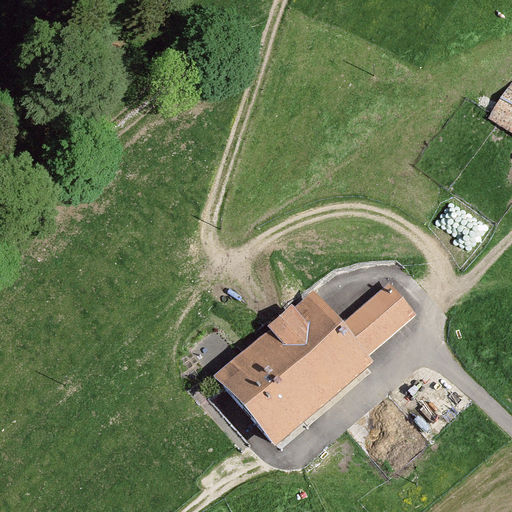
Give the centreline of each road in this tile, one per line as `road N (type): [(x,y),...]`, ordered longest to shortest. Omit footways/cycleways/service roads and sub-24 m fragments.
road 1 (track): [(428,345),(442,283),(435,252),(405,224),(361,211),(318,214),(233,254),(211,251),(212,221),(281,0)]
road 2 (track): [(188,511),(263,463),(297,461),(428,345),(511,428)]
